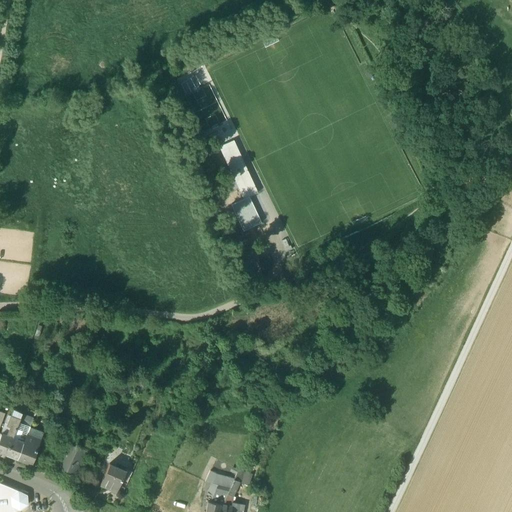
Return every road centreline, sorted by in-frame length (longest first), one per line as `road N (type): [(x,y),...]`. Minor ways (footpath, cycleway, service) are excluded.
road 1 (track): [(391,511),(511,252)]
road 2 (track): [(511,115),(482,37),(454,0)]
